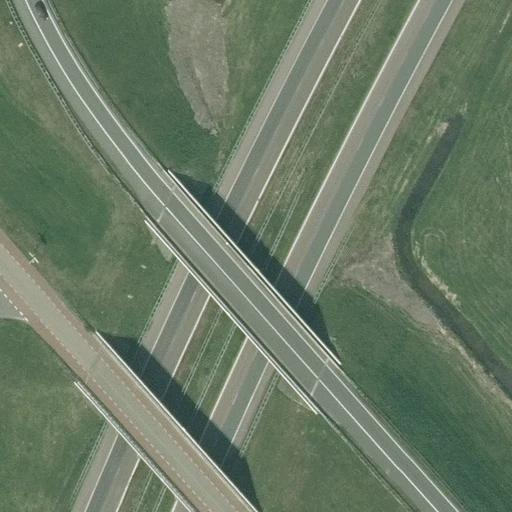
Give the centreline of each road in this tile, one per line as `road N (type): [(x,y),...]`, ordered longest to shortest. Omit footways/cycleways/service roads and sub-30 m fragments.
road 1 (motorway): [(35,0),(82,83),(169,198),(449,511)]
road 2 (motorway): [(188,511),(285,295),(435,0)]
road 3 (motorway): [(344,0),(235,214),(100,511)]
road 4 (tertiary): [(224,511),(15,275)]
